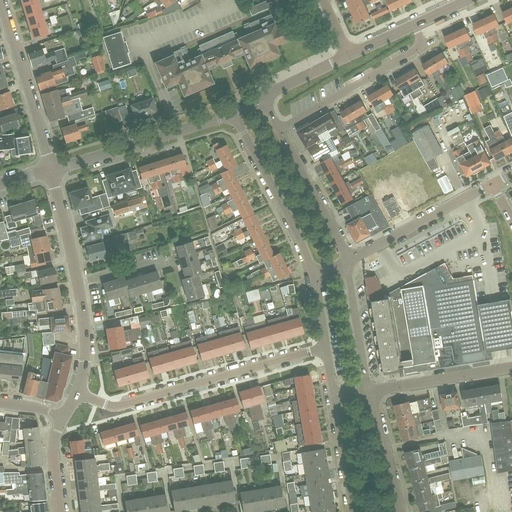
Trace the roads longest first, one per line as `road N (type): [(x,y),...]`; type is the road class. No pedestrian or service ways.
road 1 (residential): [(76,393),(113,407),(325,346)]
road 2 (residential): [(279,129),(424,45),(414,24)]
road 3 (residential): [(50,170),(231,113)]
road 4 (residential): [(231,113),(312,274)]
road 5 (residential): [(50,170),(0,0)]
road 6 (residential): [(347,260),(493,183)]
road 7 (residential): [(347,260),(279,129)]
road 8 (residential): [(368,390),(511,367)]
road 9 (residential): [(368,390),(347,260)]
road 10 (residential): [(400,511),(368,390)]
